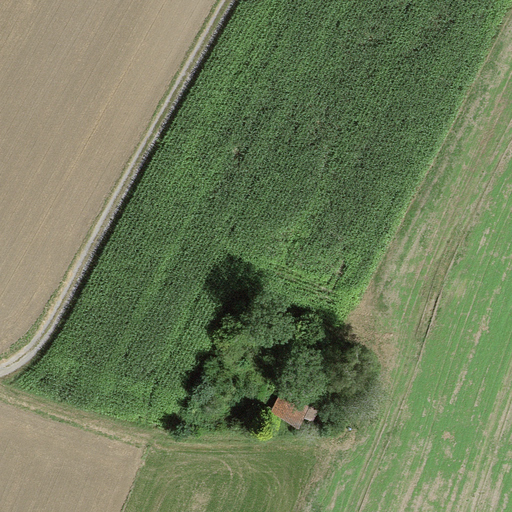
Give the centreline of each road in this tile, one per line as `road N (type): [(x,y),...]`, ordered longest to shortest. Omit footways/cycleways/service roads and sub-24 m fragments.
road 1 (track): [(0,390),(159,436),(444,441)]
road 2 (track): [(0,372),(28,353),(52,318),(226,0)]
